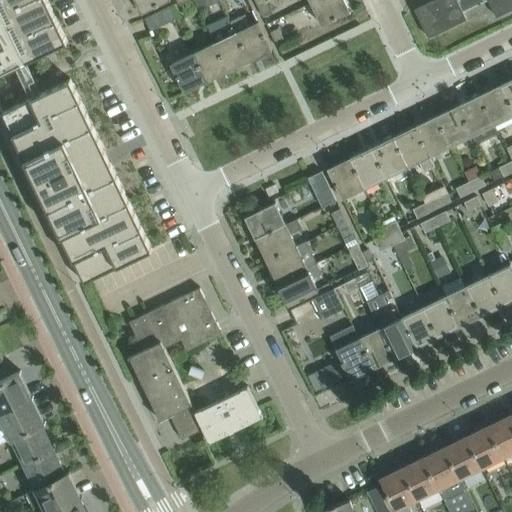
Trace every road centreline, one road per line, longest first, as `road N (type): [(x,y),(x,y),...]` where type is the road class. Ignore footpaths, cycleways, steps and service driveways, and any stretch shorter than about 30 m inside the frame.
road 1 (tertiary): [(155,511),(0,203)]
road 2 (residential): [(190,192),(321,463)]
road 3 (residential): [(190,192),(420,82)]
road 4 (residential): [(97,0),(190,192)]
road 5 (residential): [(321,463),(511,369)]
